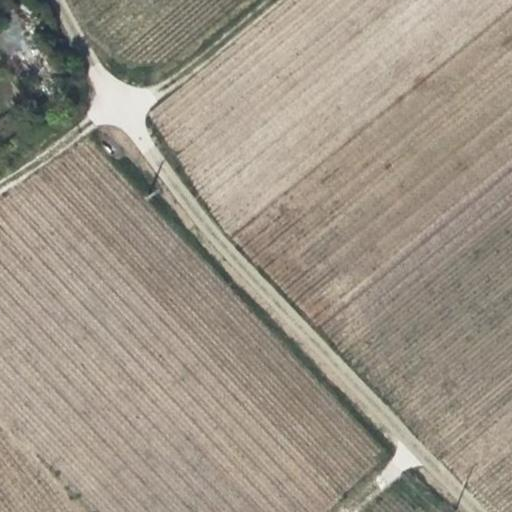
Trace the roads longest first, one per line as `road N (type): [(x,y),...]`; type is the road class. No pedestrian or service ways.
road 1 (track): [(408,445),(178,199),(60,0)]
road 2 (track): [(0,177),(116,105),(256,0)]
road 3 (track): [(475,511),(408,445),(338,511)]
